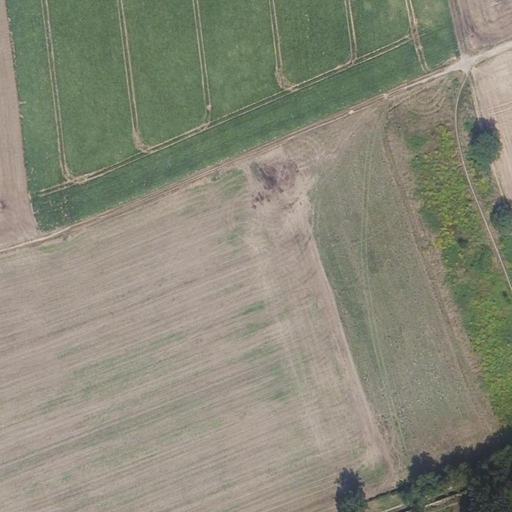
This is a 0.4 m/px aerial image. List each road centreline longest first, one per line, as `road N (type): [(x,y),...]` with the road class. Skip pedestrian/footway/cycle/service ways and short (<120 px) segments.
road 1 (track): [(465,64),(0,249)]
road 2 (track): [(466,70),(458,140),(511,291)]
road 3 (track): [(465,64),(511,223)]
